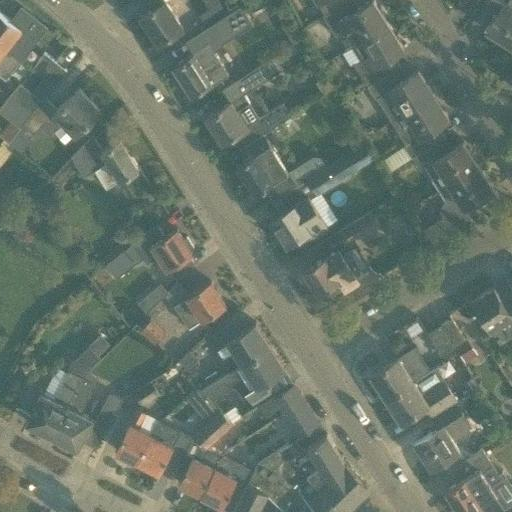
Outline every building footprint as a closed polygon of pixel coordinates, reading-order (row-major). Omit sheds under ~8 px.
[(165,0),(145,0),(151,9),(140,15),(157,42),(182,26),(165,0)] [(315,0),(324,14),(345,1),(346,0),(345,0),(315,0)] [(344,33),(352,45),(388,23),(381,11),(382,10),(380,7),(379,8),(373,0),(370,0),(352,12),(345,1),(324,14),(322,15),(336,37),(344,33)] [(511,0),(487,0),(485,3),(497,11),(485,29),(511,46),(511,0)] [(240,4),(206,26),(214,39),(223,41),(252,23),(240,4)] [(28,46),(34,38),(45,24),(21,5),(10,19),(0,11),(0,42),(6,47),(15,36),(28,46)] [(352,63),(367,86),(389,72),(382,61),(403,47),(397,38),(399,37),(397,33),(395,34),(388,23),(352,45),(360,58),(352,63)] [(6,47),(0,42),(0,74),(4,77),(10,69),(19,59),(5,48),(6,47)] [(230,74),(209,42),(173,65),(191,94),(212,80),(214,83),(230,74)] [(269,129),(285,118),(291,114),(283,102),(259,117),(249,102),(243,93),(291,62),(283,50),(223,88),(230,101),(206,117),(222,142),(229,137),(234,141),(238,147),(237,148),(238,149),(240,147),(264,132),(269,129)] [(67,70),(54,59),(45,52),(32,68),(55,85),(67,70)] [(390,120),(433,94),(418,70),(400,81),(393,69),(389,72),(367,86),(374,98),(376,97),(390,120)] [(30,115),(42,100),(20,82),(8,97),(30,115)] [(51,134),(54,131),(65,143),(76,133),(100,110),(79,88),(57,109),(45,96),(42,100),(30,115),(21,127),(9,141),(20,150),(30,141),(26,137),(40,123),(51,134)] [(403,145),(411,157),(436,142),(438,140),(431,129),(448,118),(433,94),(390,120),(405,144),(403,145)] [(0,107),(0,110),(11,119),(21,127),(30,115),(8,97),(0,107)] [(289,171),(280,158),(264,132),(240,147),(246,158),(236,165),(254,193),(275,180),(289,171)] [(71,156),(76,163),(86,156),(96,169),(108,187),(122,178),(139,167),(120,138),(103,149),(97,139),(93,134),(71,156)] [(439,190),(449,184),(449,183),(478,165),(463,141),(443,154),(436,142),(411,157),(419,170),(424,167),(431,177),(439,190)] [(351,172),(340,156),(307,177),(317,194),(351,172)] [(443,216),(424,228),(433,242),(462,224),(461,223),(460,224),(453,214),(493,188),(478,165),(449,183),(449,184),(456,196),(444,203),(441,208),(442,214),(443,216)] [(287,244),(308,230),(312,237),(329,226),(308,194),(271,218),(287,244)] [(338,230),(346,242),(347,245),(381,223),(372,209),(338,230)] [(141,251),(144,256),(147,261),(159,253),(167,267),(192,251),(177,228),(153,243),(141,251)] [(105,265),(116,278),(123,272),(144,256),(141,251),(153,243),(144,232),(105,265)] [(337,248),(324,256),(303,270),(319,294),(338,282),(344,292),(360,282),(348,262),(346,263),(343,259),(337,248)] [(511,313),(511,315),(510,316),(511,318),(511,287),(505,276),(492,284),(493,285),(511,313)] [(174,304),(189,327),(226,303),(211,280),(174,304)] [(471,299),(477,308),(490,329),(510,316),(511,315),(511,313),(493,285),(471,299)] [(146,312),(136,322),(130,328),(150,347),(166,330),(146,312)] [(451,317),(439,324),(453,346),(465,339),(451,317)] [(211,336),(218,347),(227,341),(232,351),(222,357),(222,358),(230,370),(270,344),(256,321),(239,332),(232,322),(211,336)] [(441,353),(453,346),(439,324),(428,332),(441,353)] [(100,334),(89,345),(90,346),(99,355),(110,344),(100,334)] [(477,354),(468,339),(456,346),(465,361),(477,354)] [(285,368),(270,344),(230,370),(203,388),(212,399),(234,385),(241,396),(246,393),(252,403),(275,389),(268,378),(285,368)] [(101,357),(99,355),(90,346),(75,360),(73,358),(67,370),(68,371),(54,398),(42,392),(27,422),(52,435),(82,376),(86,372),(101,357)] [(188,370),(199,363),(190,349),(180,359),(188,370)] [(371,374),(386,397),(414,379),(409,372),(419,365),(409,350),(371,374)] [(435,413),(455,400),(457,398),(436,365),(414,379),(386,397),(401,421),(429,404),(435,413)] [(80,412),(95,383),(98,378),(86,372),(82,376),(52,435),(77,448),(81,439),(92,418),(80,412)] [(463,383),(468,391),(477,386),(472,378),(463,383)] [(151,380),(133,391),(142,405),(160,393),(151,380)] [(280,405),(301,392),(294,382),(273,395),(280,405)] [(195,390),(186,398),(207,424),(221,411),(212,399),(203,388),(200,385),(195,390)] [(109,392),(96,419),(108,425),(122,398),(109,392)] [(307,403),(301,392),(280,405),(286,416),(307,403)] [(266,417),(280,405),(273,395),(258,405),(266,417)] [(464,413),(455,400),(435,413),(431,415),(438,425),(414,441),(431,467),(444,458),(450,468),(472,453),(462,447),(460,448),(452,436),(466,428),(459,417),(464,413)] [(314,413),(307,403),(286,416),(292,424),(293,426),(314,413)] [(241,415),(235,405),(224,412),(231,421),(241,415)] [(115,450),(137,461),(151,434),(138,427),(145,412),(137,408),(115,450)] [(224,412),(221,411),(207,424),(196,434),(194,435),(205,447),(206,446),(233,422),(232,422),(231,421),(224,412)] [(293,426),(299,435),(300,436),(320,423),(314,413),(293,426)] [(159,472),(173,445),(181,430),(160,420),(156,424),(151,434),(137,461),(159,472)] [(347,463),(346,463),(327,433),(306,446),(318,465),(306,472),(343,511),(369,485),(347,463)] [(211,446),(206,451),(200,448),(196,457),(193,455),(179,482),(201,494),(215,466),(219,458),(225,453),(211,446)] [(472,453),(450,468),(459,481),(445,490),(460,511),(472,511),(484,505),(484,504),(497,495),(505,508),(511,503),(511,483),(503,471),(498,474),(481,448),(472,453)] [(341,511),(343,511),(306,472),(290,456),(284,461),(277,451),(258,463),(248,482),(268,492),(288,511),(341,511)] [(228,473),(215,466),(201,494),(223,505),(242,468),(233,464),(228,473)] [(258,511),(268,492),(248,482),(232,511),(258,511)]
